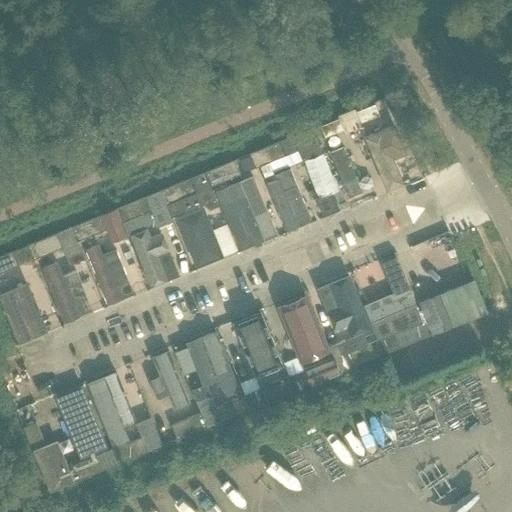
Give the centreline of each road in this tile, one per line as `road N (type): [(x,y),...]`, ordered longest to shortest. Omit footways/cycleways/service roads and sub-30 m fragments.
road 1 (residential): [(476,163),(42,342),(57,378),(493,200)]
road 2 (unclassified): [(476,163),(410,37),(377,0)]
road 3 (unknown): [(366,485),(464,416),(486,413),(511,446)]
